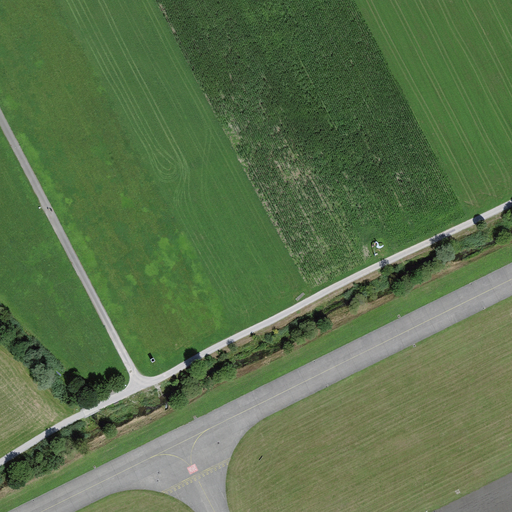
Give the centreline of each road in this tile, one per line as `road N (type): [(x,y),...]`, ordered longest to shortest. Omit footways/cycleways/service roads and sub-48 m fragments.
road 1 (track): [(511,202),(336,284),(0,462)]
road 2 (track): [(140,386),(0,117)]
